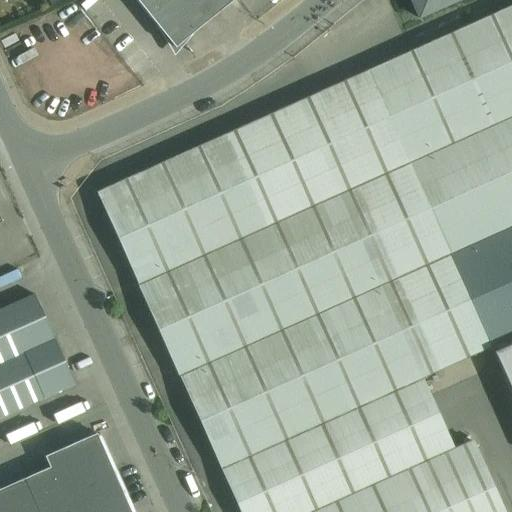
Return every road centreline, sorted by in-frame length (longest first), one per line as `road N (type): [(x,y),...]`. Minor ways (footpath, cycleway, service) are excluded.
road 1 (unclassified): [(183,511),(29,163)]
road 2 (unclassified): [(29,163),(227,76),(329,0)]
